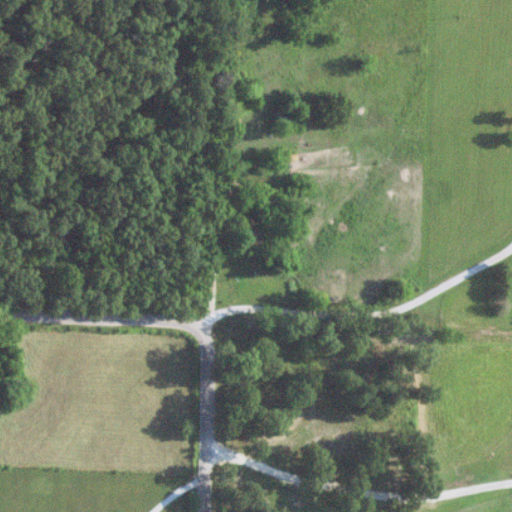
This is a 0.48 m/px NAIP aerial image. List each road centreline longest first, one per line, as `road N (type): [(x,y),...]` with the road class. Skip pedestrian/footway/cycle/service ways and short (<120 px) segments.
road 1 (residential): [(203,456),(242,457),(275,470),(336,511),(511,482)]
road 2 (residential): [(203,324),(0,310)]
road 3 (residential): [(202,511),(203,324)]
